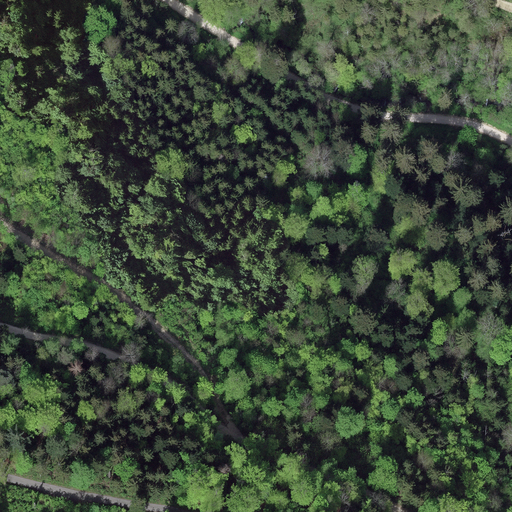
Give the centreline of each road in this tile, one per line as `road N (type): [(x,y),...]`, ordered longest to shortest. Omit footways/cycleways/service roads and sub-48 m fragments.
road 1 (track): [(148,0),(161,28),(213,83),(395,226),(511,352)]
road 2 (track): [(401,511),(233,438),(129,359),(0,325)]
road 3 (track): [(166,0),(349,108),(454,120),(511,142)]
road 4 (track): [(0,223),(122,292),(184,346),(233,438)]
road 5 (unclassified): [(0,475),(168,511)]
